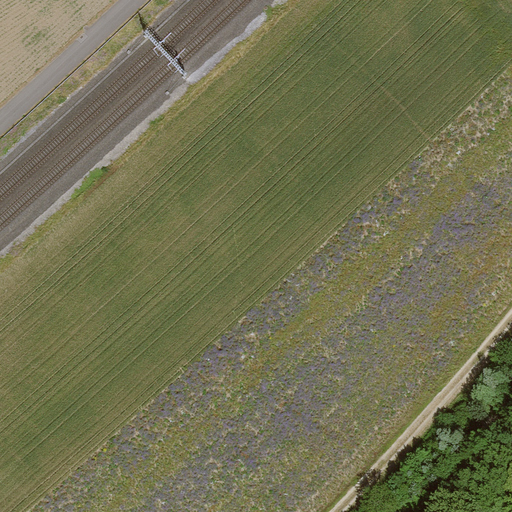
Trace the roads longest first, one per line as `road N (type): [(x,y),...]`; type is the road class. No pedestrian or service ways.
road 1 (track): [(335,511),(511,319)]
road 2 (unclassified): [(0,122),(135,0)]
